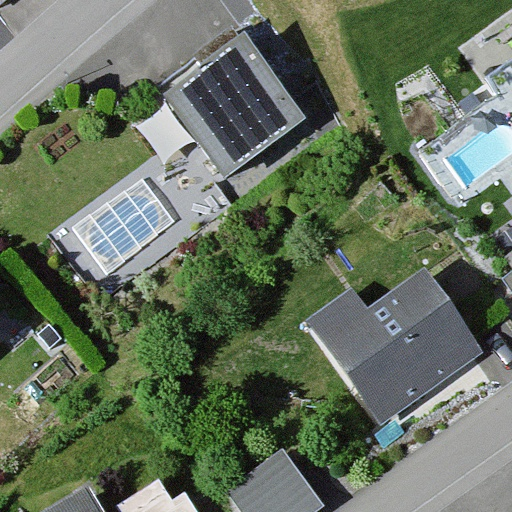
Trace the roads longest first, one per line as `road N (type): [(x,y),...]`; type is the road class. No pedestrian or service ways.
road 1 (residential): [(0,91),(97,0)]
road 2 (residential): [(404,511),(511,433)]
